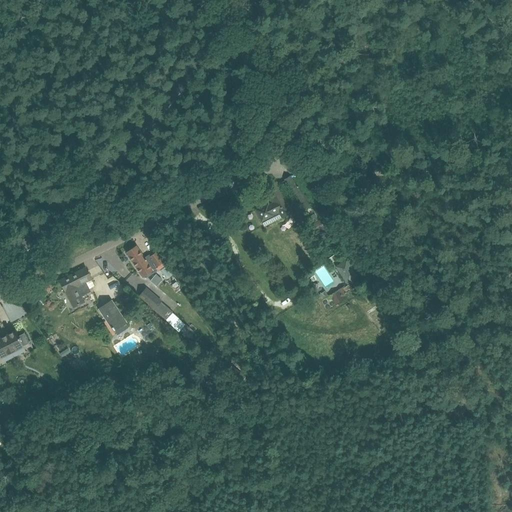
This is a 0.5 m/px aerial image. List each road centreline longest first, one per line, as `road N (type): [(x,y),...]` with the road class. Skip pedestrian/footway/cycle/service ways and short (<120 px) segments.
road 1 (tertiary): [(0,265),(134,139),(242,0)]
road 2 (unclassified): [(0,294),(256,174),(283,173)]
road 3 (track): [(511,171),(283,173)]
